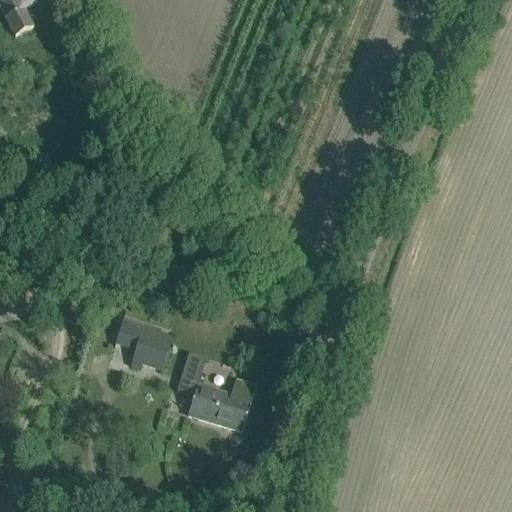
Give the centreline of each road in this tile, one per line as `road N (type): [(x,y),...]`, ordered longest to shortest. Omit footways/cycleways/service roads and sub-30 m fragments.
road 1 (unclassified): [(299,511),(480,0)]
road 2 (unknown): [(0,276),(124,446),(189,511)]
